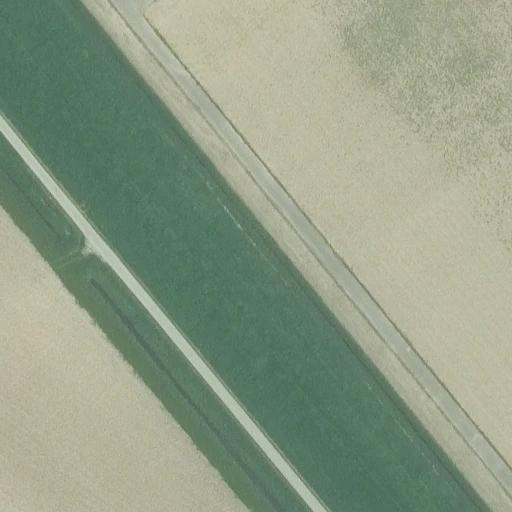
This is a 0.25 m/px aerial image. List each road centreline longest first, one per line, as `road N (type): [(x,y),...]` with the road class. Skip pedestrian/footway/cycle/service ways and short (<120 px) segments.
road 1 (unclassified): [(314,511),(82,230)]
road 2 (track): [(0,140),(82,230)]
